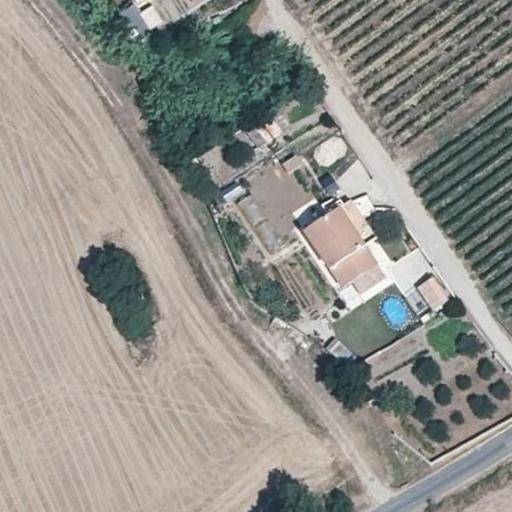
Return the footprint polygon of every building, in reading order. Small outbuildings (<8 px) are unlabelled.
[(126,3),(113,13),(131,42),(144,33),(126,3)] [(145,29),(160,23),(153,3),(138,8),(145,29)] [(278,102),(246,124),(258,143),(284,126),(276,116),(284,112),(278,102)] [(238,181),(226,190),(250,224),(262,216),(238,181)] [(340,208),(305,229),(340,283),(373,259),(340,208)] [(413,287),(434,308),(449,294),(429,272),(413,287)] [(335,289),(345,304),(358,295),(348,280),(335,289)] [(334,334),(324,346),(334,353),(346,365),(357,353),(334,334)]
